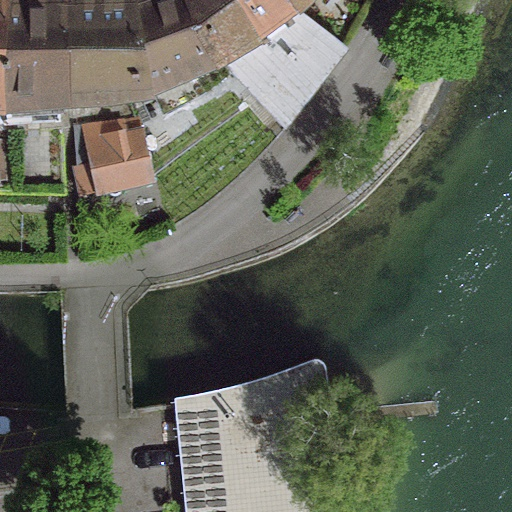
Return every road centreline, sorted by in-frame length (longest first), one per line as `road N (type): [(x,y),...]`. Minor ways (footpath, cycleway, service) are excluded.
road 1 (residential): [(402,0),(308,144),(214,240),(92,273)]
road 2 (residential): [(0,463),(98,451),(99,411)]
road 3 (residential): [(99,411),(92,273)]
